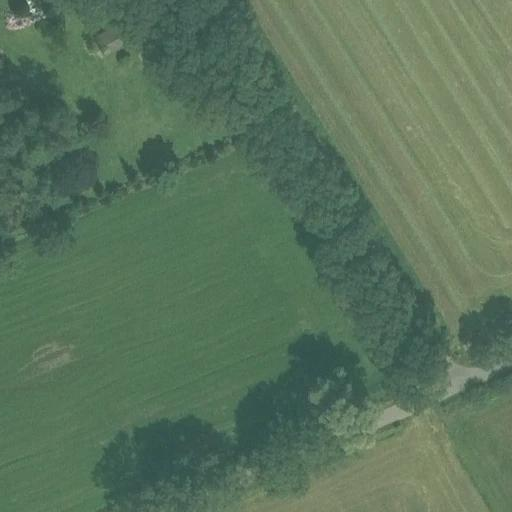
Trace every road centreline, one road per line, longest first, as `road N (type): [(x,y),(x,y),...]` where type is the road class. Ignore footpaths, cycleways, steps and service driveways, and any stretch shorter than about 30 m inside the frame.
road 1 (unclassified): [(456,384),(222,0)]
road 2 (unclassified): [(160,511),(456,384)]
